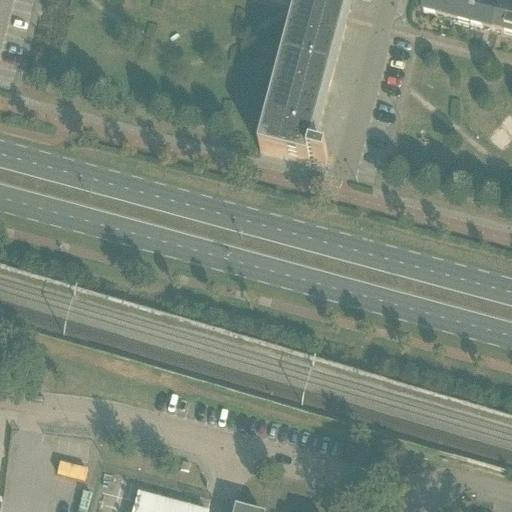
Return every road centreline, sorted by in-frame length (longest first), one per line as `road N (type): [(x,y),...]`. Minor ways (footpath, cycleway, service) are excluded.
road 1 (primary): [(0,200),(511,341)]
road 2 (primary): [(511,296),(0,156)]
road 3 (unclassified): [(429,502),(0,405)]
road 4 (residential): [(342,176),(389,0)]
